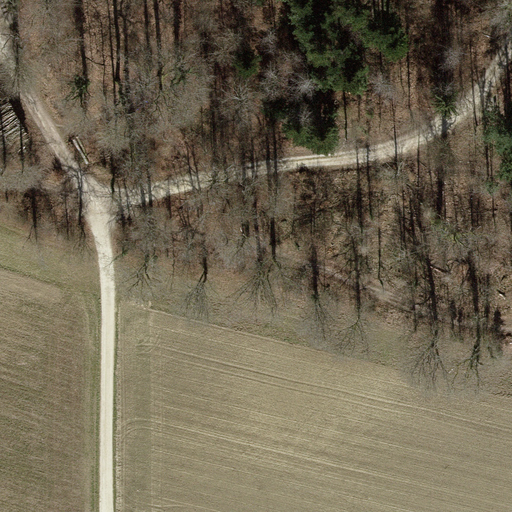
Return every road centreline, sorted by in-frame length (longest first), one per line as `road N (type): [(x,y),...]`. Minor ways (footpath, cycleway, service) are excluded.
road 1 (track): [(511,29),(493,72),(429,136),(232,169),(110,208)]
road 2 (track): [(109,511),(110,208)]
road 3 (track): [(110,208),(43,143),(0,44)]
